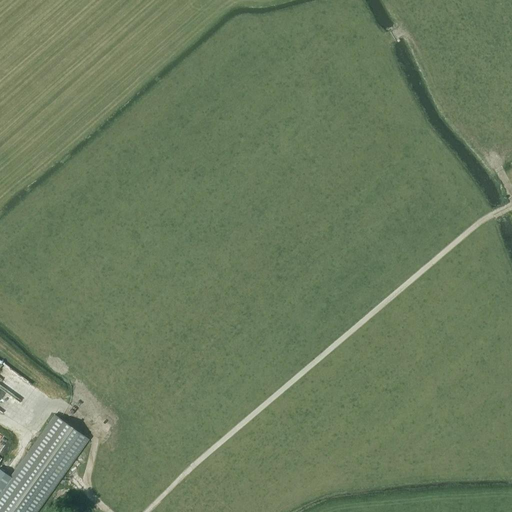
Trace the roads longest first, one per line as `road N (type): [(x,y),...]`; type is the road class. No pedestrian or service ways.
road 1 (track): [(145,511),(458,239),(511,205)]
road 2 (track): [(108,511),(85,486),(96,432),(59,405),(40,402),(20,431),(0,419)]
